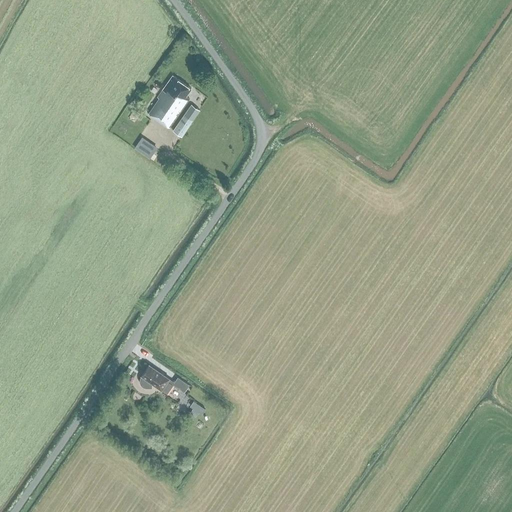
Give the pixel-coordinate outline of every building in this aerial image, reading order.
[(146,113),(168,129),(188,99),(184,96),(190,89),(171,76),(161,91),(156,98),(158,99),(148,114),(146,113)] [(192,121),(184,115),(172,131),(181,137),(192,121)] [(133,147),(150,157),(157,145),(140,136),(133,147)] [(151,388),(151,385),(160,392),(162,390),(168,395),(174,386),(184,393),(190,386),(178,378),(175,383),(149,364),(140,377),(139,379),(139,381),(139,383),(140,385),(141,387),(143,388),(145,389),(148,389),(148,387),(151,388)] [(205,409),(196,403),(193,408),(202,414),(205,409)]
